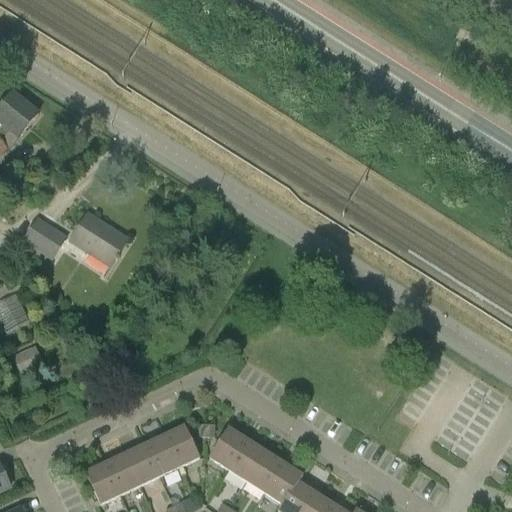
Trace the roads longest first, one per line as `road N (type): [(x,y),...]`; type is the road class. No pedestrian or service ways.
road 1 (unclassified): [(511,367),(0,45)]
road 2 (residential): [(55,511),(37,471),(45,450),(207,378),(425,511)]
road 3 (tertiary): [(511,151),(271,0)]
